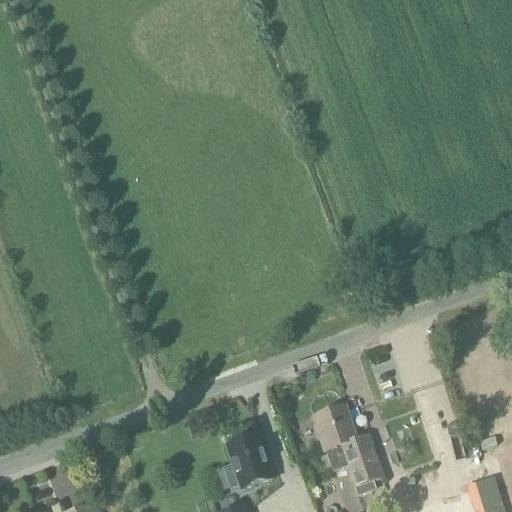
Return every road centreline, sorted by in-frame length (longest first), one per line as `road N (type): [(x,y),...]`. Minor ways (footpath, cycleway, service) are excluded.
road 1 (unclassified): [(0,463),(511,277)]
road 2 (unknown): [(157,406),(10,0)]
